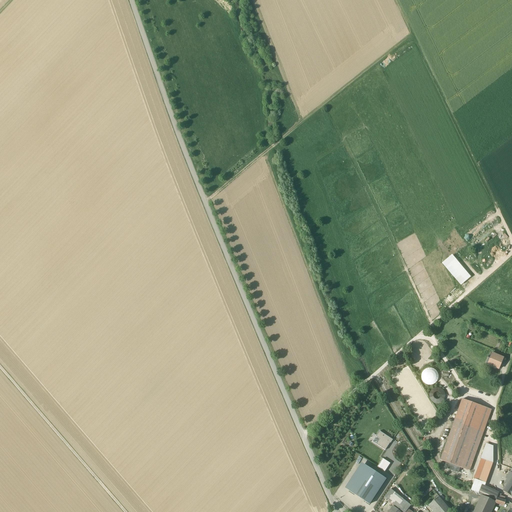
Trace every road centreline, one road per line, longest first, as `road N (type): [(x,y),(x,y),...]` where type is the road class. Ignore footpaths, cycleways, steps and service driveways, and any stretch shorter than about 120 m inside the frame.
road 1 (tertiary): [(132,0),(303,437)]
road 2 (unclassified): [(303,437),(511,253)]
road 3 (track): [(412,31),(205,202)]
road 4 (track): [(396,0),(511,238)]
road 5 (track): [(126,511),(0,366)]
